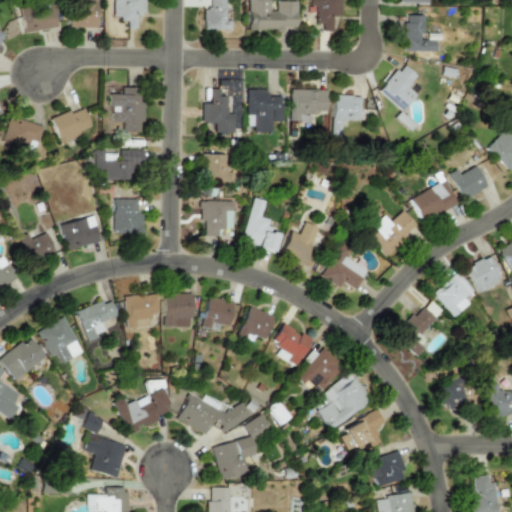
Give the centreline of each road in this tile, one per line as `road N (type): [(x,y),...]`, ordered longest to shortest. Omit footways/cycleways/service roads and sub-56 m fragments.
road 1 (residential): [(0,313),(54,284),(139,265),(197,267),(272,289),(338,330),(388,384),(419,444),(435,511)]
road 2 (residential): [(36,74),(76,56),(367,61)]
road 3 (residential): [(165,264),(172,0)]
road 4 (residential): [(347,338),(417,262),(511,208)]
